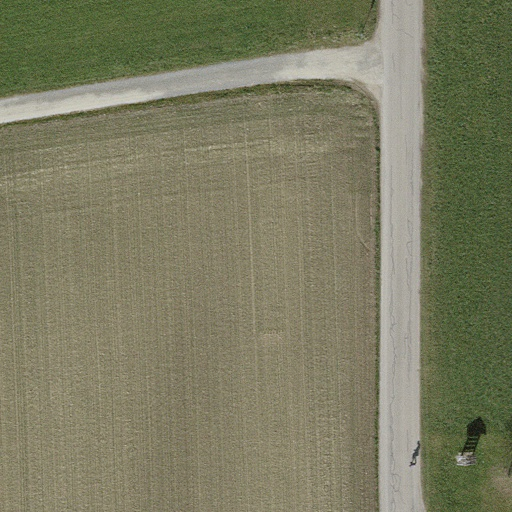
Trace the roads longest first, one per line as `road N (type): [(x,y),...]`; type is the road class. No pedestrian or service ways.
road 1 (unclassified): [(404,0),(403,511)]
road 2 (track): [(0,110),(293,64),(402,60)]
